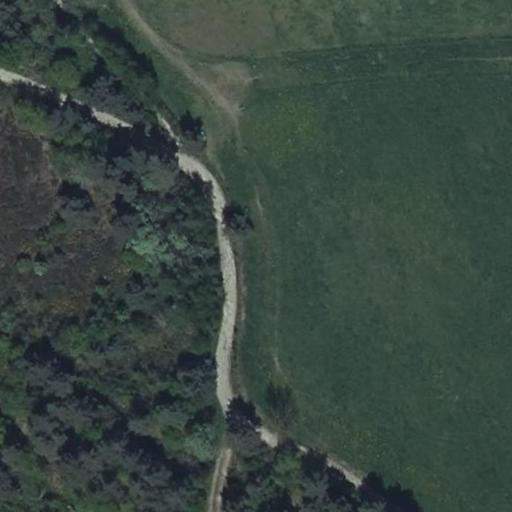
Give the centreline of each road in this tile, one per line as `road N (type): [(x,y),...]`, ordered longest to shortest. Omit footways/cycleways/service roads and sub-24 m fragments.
road 1 (track): [(378,511),(229,408),(228,262),(210,182),(64,0)]
road 2 (track): [(0,73),(196,163)]
